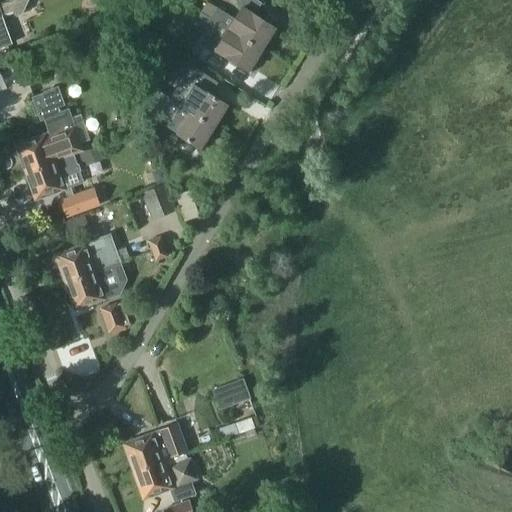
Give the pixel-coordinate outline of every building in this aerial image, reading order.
[(0,0),(0,46),(12,43),(2,14),(14,9),(17,16),(25,13),(30,0),(0,0)] [(212,17),(262,49),(276,28),(254,14),(261,3),(256,0),(236,0),(238,6),(242,8),(235,19),(217,8),(212,17)] [(127,38),(143,48),(151,36),(122,17),(122,33),(123,38),(127,38)] [(249,71),(262,49),(212,17),(205,27),(223,38),(215,50),(249,71)] [(34,46),(41,62),(61,54),(54,37),(34,46)] [(27,53),(13,69),(22,77),(36,61),(27,53)] [(191,66),(171,97),(181,103),(181,104),(189,109),(215,126),(228,105),(225,103),(211,94),(216,86),(218,82),(191,66)] [(143,90),(132,98),(146,116),(155,109),(166,96),(147,84),(143,90)] [(49,134),(17,146),(26,173),(73,156),(74,156),(73,155),(76,154),(79,153),(83,152),(80,143),(71,119),(68,110),(60,113),(58,107),(63,105),(65,105),(58,87),(45,92),(45,93),(35,96),(33,97),(34,100),(31,101),(36,115),(39,114),(41,120),(44,119),(49,134)] [(181,104),(167,127),(169,129),(201,148),(215,126),(189,109),(181,104)] [(103,160),(98,147),(83,152),(79,153),(82,162),(85,161),(87,166),(103,160)] [(73,156),(26,173),(27,176),(27,180),(29,183),(31,186),(36,199),(64,189),(67,198),(61,200),(67,217),(99,205),(94,189),(73,196),(70,187),(82,182),(73,156)] [(153,220),(176,212),(168,187),(144,195),(153,220)] [(90,229),(85,216),(67,223),(72,236),(90,229)] [(105,270),(119,265),(110,237),(57,256),(66,284),(105,270)] [(153,253),(165,249),(161,239),(150,243),(153,253)] [(165,249),(153,253),(156,262),(167,258),(165,249)] [(105,270),(66,284),(75,309),(118,294),(125,281),(119,265),(105,270)] [(101,310),(109,333),(132,325),(124,302),(101,310)] [(220,408),(250,397),(244,380),(214,391),(220,408)] [(252,417),(236,423),(239,433),(255,428),(252,417)] [(234,423),(219,429),(223,439),(238,433),(234,423)] [(136,472),(187,454),(186,451),(188,450),(178,424),(161,431),(161,432),(154,435),(154,433),(125,444),(136,472)] [(187,454),(136,472),(145,497),(173,486),(172,482),(177,480),(179,485),(198,477),(191,458),(189,459),(187,454)] [(163,511),(193,511),(189,500),(163,509),(163,511)]
